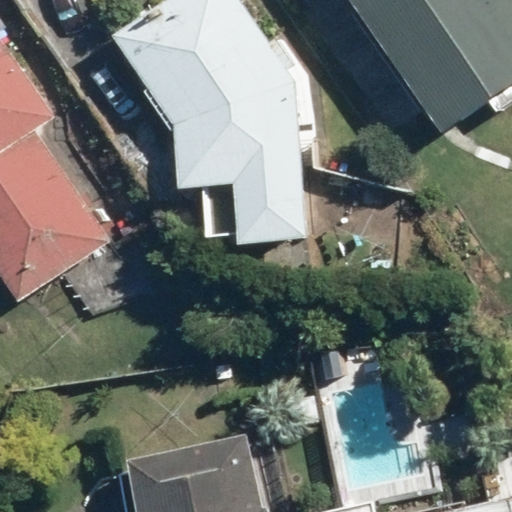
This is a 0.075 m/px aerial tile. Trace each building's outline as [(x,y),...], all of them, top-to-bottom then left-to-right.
[(311,82),(258,0),(170,0),(125,30),(192,127),(190,182),(220,183),(223,238),(321,234),(311,82)] [(511,0),(366,0),(471,130),(511,97),(511,0)] [(0,7),(0,237),(40,295),(124,236),(52,133),(76,116),(0,7)] [(277,511),(259,427),(147,451),(160,511),(277,511)] [(511,511),(511,496),(445,511),(511,511)]
